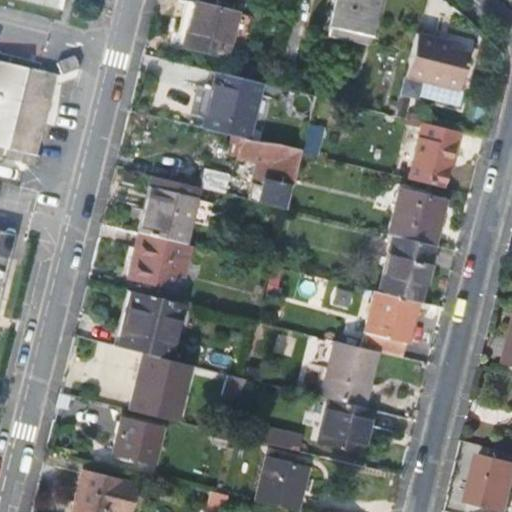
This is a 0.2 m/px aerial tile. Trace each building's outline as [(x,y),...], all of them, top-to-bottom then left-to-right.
[(16,0),(56,10),(58,0),(16,0)] [(235,12),(187,0),(177,44),(224,55),(235,12)] [(336,0),(331,27),(370,35),(377,0),(336,0)] [(466,51),(446,46),(434,43),(435,36),(415,30),(403,75),(456,89),(466,51)] [(447,39),(435,36),(434,43),(446,46),(447,39)] [(57,66),(61,77),(79,70),(74,59),(57,66)] [(0,146),(2,146),(0,155),(19,160),(18,163),(33,166),(35,153),(38,150),(55,77),(0,64),(0,146)] [(218,71),(205,128),(244,136),(248,137),(261,81),(218,71)] [(457,145),(461,131),(422,121),(407,179),(441,187),(448,162),(452,145),(457,145)] [(248,137),(244,136),(240,153),(259,156),(253,181),(252,181),(248,199),(286,208),(287,204),(300,152),(301,148),(280,144),(267,141),(248,137)] [(453,163),(457,145),(452,145),(448,162),(453,163)] [(204,168),(200,188),(223,193),(227,174),(204,168)] [(183,244),(185,244),(195,200),(198,187),(153,176),(150,188),(154,189),(148,217),(143,216),(143,215),(139,233),(183,244)] [(154,189),(150,188),(143,216),(148,217),(154,189)] [(397,190),(386,232),(392,234),(432,244),(442,201),(397,190)] [(0,231),(0,230),(0,229),(0,291),(9,256),(0,253),(0,231)] [(14,233),(0,230),(0,231),(0,253),(9,256),(14,233)] [(173,289),(183,244),(139,233),(129,278),(173,289)] [(392,234),(377,291),(417,301),(419,301),(433,244),(432,244),(392,234)] [(166,358),(180,302),(131,290),(118,346),(166,358)] [(375,290),(361,346),(376,350),(404,357),(417,301),(377,291),(375,290)] [(335,340),(321,395),(329,397),(362,405),(376,350),(361,346),(335,340)] [(166,358),(143,353),(129,410),(170,420),(184,363),(166,358)] [(263,368),(248,364),(244,377),(261,381),(263,368)] [(361,450),(371,407),(362,405),(329,397),(319,440),(361,450)] [(160,429),(119,419),(112,453),(152,462),(160,429)] [(255,430),(253,440),(296,450),(300,435),(264,426),(263,432),(255,430)] [(511,487),(511,461),(479,453),(467,502),(506,511),(511,487)] [(268,456),(257,500),(298,510),(308,466),(268,456)] [(126,511),(132,484),(82,472),(71,511),(126,511)]
